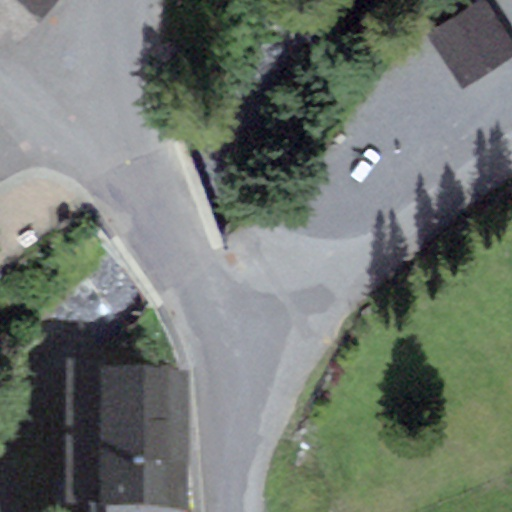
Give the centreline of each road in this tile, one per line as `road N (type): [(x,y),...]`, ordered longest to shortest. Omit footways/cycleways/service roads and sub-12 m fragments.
road 1 (unclassified): [(511,149),(287,334),(236,362)]
road 2 (tertiary): [(236,362),(218,315),(125,155),(107,93)]
road 3 (tertiary): [(234,511),(236,362)]
